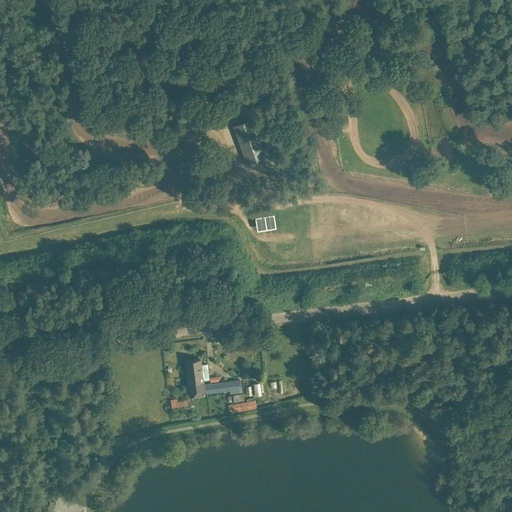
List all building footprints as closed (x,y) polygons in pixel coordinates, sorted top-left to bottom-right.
[(253,118),(233,125),(247,162),(266,156),(253,118)] [(279,154),(281,171),(305,168),(303,150),(279,154)] [(200,358),(185,360),(186,370),(189,395),(204,394),(204,392),(203,384),(203,379),(201,364),(200,358)] [(240,380),(203,384),(204,392),(229,389),(230,392),(241,391),(240,380)] [(227,394),(228,402),(242,401),(242,392),(227,394)] [(171,399),(172,410),(188,408),(187,400),(177,401),(177,398),(171,399)] [(230,404),(231,412),(257,408),(255,400),(230,404)] [(50,499),(46,511),(52,511),(56,501),(50,499)]
